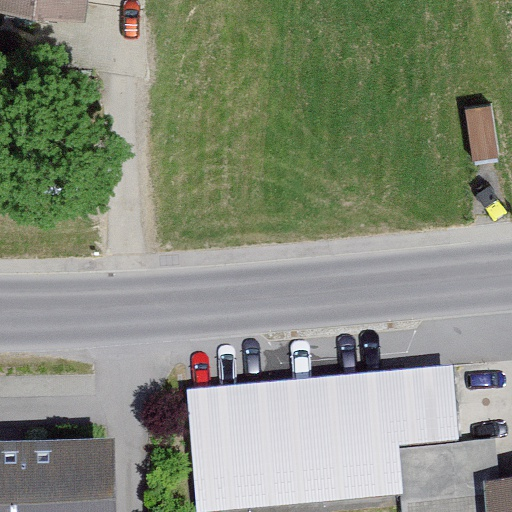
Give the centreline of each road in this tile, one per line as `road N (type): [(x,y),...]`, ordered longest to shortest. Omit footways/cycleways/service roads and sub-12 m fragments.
road 1 (primary): [(511,272),(0,305)]
road 2 (unknown): [(128,40),(131,262)]
